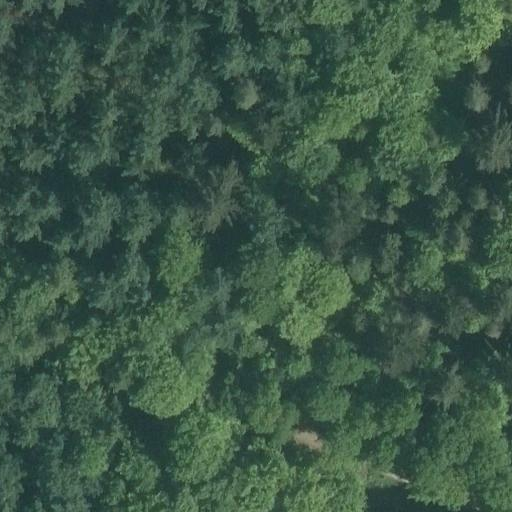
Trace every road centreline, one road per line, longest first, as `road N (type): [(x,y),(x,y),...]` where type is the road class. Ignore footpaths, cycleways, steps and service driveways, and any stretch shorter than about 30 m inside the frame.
road 1 (track): [(488,511),(159,382)]
road 2 (track): [(159,382),(0,316)]
road 3 (track): [(107,511),(159,382)]
